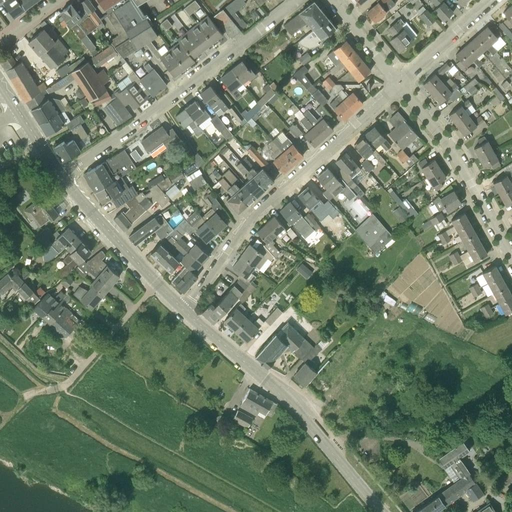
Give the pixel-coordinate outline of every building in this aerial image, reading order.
[(24,8),(17,0),(6,0),(3,2),(14,17),(25,9),(24,8)] [(25,9),(33,3),(31,0),(19,0),(24,8),(25,9)] [(70,4),(60,12),(90,51),(94,48),(85,35),(97,26),(97,25),(102,22),(94,10),(95,9),(88,0),(83,0),(79,3),(78,0),(71,5),(70,4)] [(123,57),(145,43),(150,40),(157,36),(136,2),(134,0),(98,0),(107,13),(106,14),(119,35),(109,41),(123,57)] [(193,0),(186,6),(192,12),(200,6),(194,0),(193,0)] [(233,0),(223,9),(229,17),(247,3),(245,0),(233,0)] [(375,21),(386,12),(395,4),(391,0),(378,0),(377,1),(378,3),(367,12),(375,21)] [(431,0),(437,6),(433,10),(444,21),(453,12),(443,2),(444,0),(431,0)] [(314,2),(291,20),(297,28),(297,29),(306,22),(312,30),(327,18),(314,2)] [(192,12),(186,6),(183,8),(189,15),(192,12)] [(511,9),(509,7),(503,13),(507,18),(503,22),(509,28),(511,25),(511,9)] [(214,16),(231,38),(241,31),(229,17),(223,9),(214,16)] [(430,25),(436,20),(426,9),(420,15),(430,25)] [(175,13),(169,16),(172,22),(179,19),(175,13)] [(197,23),(214,44),(219,41),(217,38),(222,34),(208,15),(197,23)] [(163,21),(169,27),(172,25),(167,18),(163,21)] [(327,18),(312,30),(308,33),(312,38),(305,43),(309,48),(335,28),(327,18)] [(400,19),(388,29),(395,36),(390,40),(399,51),(412,40),(411,39),(416,35),(405,21),(403,23),(400,19)] [(290,34),(297,28),(291,20),(284,25),(290,34)] [(169,27),(163,21),(160,23),(166,30),(169,27)] [(209,48),(214,44),(197,23),(187,31),(202,50),(207,46),(209,48)] [(480,32),(491,44),(498,38),(497,38),(501,34),(496,28),(492,32),(487,26),(480,32)] [(58,38),(55,42),(43,29),(28,42),(40,55),(51,68),(66,58),(69,56),(66,53),(69,51),(58,38)] [(197,54),(202,50),(187,31),(177,39),(179,42),(194,60),(199,56),(197,54)] [(497,51),(491,44),(480,32),(471,41),(482,53),(487,48),(492,55),(497,51)] [(162,55),(150,40),(145,43),(157,59),(159,57),(162,55)] [(330,61),(334,65),(353,50),(345,40),(326,56),(330,61)] [(462,49),(473,61),(479,67),(483,63),(477,57),(482,53),(471,41),(462,49)] [(189,64),(194,60),(179,42),(169,50),(186,71),(191,67),(189,64)] [(91,59),(97,67),(117,53),(111,45),(94,56),(91,59)] [(466,67),(473,61),(462,49),(455,55),(460,60),(456,64),(461,70),(465,66),(466,67)] [(181,75),(186,71),(169,50),(162,55),(159,57),(174,76),(179,72),(181,75)] [(344,64),(349,71),(361,61),(353,50),(334,65),(334,66),(329,70),(333,74),(344,64)] [(298,59),(303,65),(312,58),(307,52),(298,59)] [(71,65),(74,70),(87,62),(84,57),(71,65)] [(231,69),(242,83),(248,79),(250,81),(257,76),(250,66),(247,68),(242,60),(231,69)] [(22,61),(5,71),(24,102),(26,101),(47,88),(44,82),(37,85),(22,61)] [(72,72),(71,72),(75,79),(89,101),(90,101),(107,90),(104,84),(110,80),(103,69),(97,73),(89,61),(87,62),(74,70),(72,72)] [(361,61),(349,71),(358,81),(370,71),(361,61)] [(58,68),(61,74),(72,68),(68,62),(58,68)] [(432,93),(443,83),(439,78),(450,67),(446,63),(423,84),(432,93)] [(306,89),(312,84),(304,74),(308,71),(304,65),(294,74),(295,76),(306,89)] [(150,93),(153,96),(166,86),(152,67),(147,71),(148,72),(140,79),(150,93)] [(242,83),(231,69),(221,76),(231,89),(229,90),(236,99),(241,95),(236,88),(242,83)] [(120,88),(114,93),(124,106),(129,102),(134,108),(148,98),(146,96),(150,93),(140,79),(132,71),(125,76),(126,78),(117,84),(120,88)] [(53,98),(50,101),(48,98),(46,99),(44,96),(48,93),(59,89),(69,82),(65,76),(61,79),(47,88),(26,101),(27,102),(31,110),(32,112),(40,124),(57,113),(58,115),(64,111),(65,110),(59,100),(53,98)] [(469,82),(472,86),(478,82),(474,78),(469,82)] [(341,86),(342,86),(341,85),(335,84),(332,80),(328,83),(332,87),(335,91),(341,86)] [(501,85),(504,89),(509,84),(506,80),(501,85)] [(443,83),(432,93),(440,103),(458,87),(454,82),(449,86),(445,82),(443,83)] [(466,91),(472,86),(469,82),(463,87),(466,91)] [(257,103),(261,107),(275,93),(268,84),(262,88),(266,93),(257,103)] [(312,84),(306,89),(310,93),(320,104),(322,106),(328,101),(313,84),(312,84)] [(210,86),(200,94),(214,112),(220,108),(223,112),(228,108),(210,86)] [(496,96),(500,93),(494,86),(490,89),(496,96)] [(107,90),(90,101),(94,106),(112,99),(107,90)] [(352,91),(346,96),(341,90),(337,93),(339,95),(353,111),(363,103),(352,91)] [(496,96),(500,102),(505,98),(501,94),(500,93),(496,96)] [(343,120),(353,111),(339,95),(329,104),(343,120)] [(457,125),(469,115),(465,110),(472,104),(468,99),(449,114),(457,125)] [(185,109),(198,126),(210,117),(204,110),(203,111),(195,101),(185,109)] [(247,121),(251,118),(255,113),(261,107),(257,103),(247,112),(245,109),(240,113),(242,115),(247,121)] [(242,115),(240,113),(234,106),(229,110),(237,119),(242,115)] [(203,132),(198,126),(185,109),(175,116),(184,128),(189,124),(198,136),(203,132)] [(333,129),(329,125),(320,115),(314,120),(305,109),(301,113),(323,138),(333,129)] [(313,146),(323,138),(301,113),(298,110),(294,114),(300,121),(308,130),(303,134),(313,146)] [(64,111),(58,115),(57,113),(40,124),(47,135),(64,124),(65,123),(69,129),(74,126),(74,128),(78,125),(83,122),(79,115),(70,120),(64,111)] [(401,149),(416,135),(405,121),(397,112),(389,119),(396,127),(389,134),(401,149)] [(255,113),(251,118),(255,121),(259,117),(255,113)] [(221,131),(226,127),(217,115),(210,120),(220,132),(221,131)] [(469,115),(457,125),(464,135),(484,120),(480,116),(473,121),(469,115)] [(296,138),(302,133),(293,123),(288,129),(296,138)] [(74,126),(69,129),(67,131),(72,139),(66,143),(64,140),(54,147),(63,161),(83,149),(79,142),(86,138),(78,125),(74,128),(74,126)] [(227,140),(233,135),(226,127),(221,131),(227,140)] [(364,136),(374,149),(380,144),(386,150),(391,146),(385,140),(385,139),(374,127),(364,136)] [(141,142),(149,153),(150,152),(153,156),(172,142),(175,145),(181,141),(172,129),(167,133),(163,128),(156,134),(149,140),(147,138),(141,142)] [(272,141),(293,164),(303,155),(282,132),(272,141)] [(374,149),(364,136),(354,145),(365,158),(371,153),(382,165),(386,162),(374,149)] [(479,157),(492,150),(485,136),(477,140),(480,145),(474,148),(479,157)] [(283,173),(293,164),(272,141),(267,145),(273,153),(270,156),(274,160),(272,161),(283,173)] [(265,171),(270,167),(252,147),(247,151),(262,167),(265,171)] [(409,158),(409,157),(402,149),(396,155),(403,163),(409,158)] [(83,174),(89,183),(130,159),(124,150),(83,174)] [(492,150),(479,157),(484,168),(490,164),(493,169),(500,164),(492,150)] [(198,168),(204,162),(197,153),(192,157),(194,162),(198,168)] [(348,179),(345,182),(359,198),(364,194),(351,178),(361,170),(357,165),(345,153),(336,161),(342,168),(340,170),(345,175),(348,179)] [(417,159),(413,154),(409,157),(409,158),(414,163),(417,159)] [(241,161),(265,189),(274,181),(265,171),(262,167),(257,172),(252,167),(253,166),(245,157),(243,159),(241,161)] [(95,192),(114,180),(117,179),(135,168),(130,159),(89,183),(95,192)] [(369,172),(374,167),(367,159),(361,164),(369,172)] [(426,177),(440,168),(434,160),(428,163),(425,159),(418,164),(421,168),(420,168),(426,177)] [(256,197),(265,189),(241,161),(236,165),(249,179),(244,183),(256,197)] [(499,194),(511,187),(511,183),(510,179),(511,178),(511,162),(502,169),(505,175),(493,183),(499,194)] [(440,168),(426,177),(432,187),(432,186),(435,191),(443,186),(440,182),(446,178),(440,168)] [(251,201),(256,197),(244,183),(239,188),(235,183),(238,180),(229,169),(221,176),(222,177),(247,205),(251,201)] [(317,177),(334,196),(340,190),(349,200),(348,200),(348,201),(355,195),(356,196),(340,177),(337,180),(327,169),(317,177)] [(217,178),(221,175),(216,170),(212,172),(217,178)] [(169,177),(173,183),(184,177),(181,171),(169,177)] [(189,182),(194,190),(206,183),(201,174),(189,182)] [(135,196),(147,209),(156,200),(163,206),(170,200),(162,190),(163,189),(164,190),(172,184),(168,177),(165,179),(149,189),(151,191),(145,195),(142,192),(138,194),(135,196)] [(243,208),(247,205),(222,177),(218,181),(226,191),(227,190),(231,195),(226,199),(238,213),(243,208)] [(135,196),(138,194),(132,185),(119,194),(116,189),(119,188),(114,180),(95,192),(102,202),(110,197),(117,207),(125,202),(135,196)] [(171,197),(181,189),(175,183),(166,191),(171,197)] [(297,195),(319,219),(324,214),(316,204),(314,206),(314,205),(320,199),(308,186),(297,195)] [(511,187),(499,194),(506,206),(511,202),(511,187)] [(200,188),(193,193),(196,197),(203,191),(200,188)] [(394,200),(398,197),(390,188),(387,191),(389,193),(389,194),(394,200)] [(439,212),(445,208),(447,211),(461,202),(454,191),(440,199),(438,197),(433,202),(439,212)] [(202,217),(216,233),(226,224),(216,213),(222,208),(210,192),(205,196),(204,197),(212,208),(202,217)] [(135,196),(125,202),(130,208),(124,213),(123,211),(121,212),(113,219),(124,231),(131,224),(131,223),(147,209),(135,196)] [(329,215),(336,209),(328,199),(321,205),(329,215)] [(37,201),(23,210),(30,220),(32,219),(38,227),(50,218),(51,220),(58,215),(52,207),(54,206),(51,201),(42,208),(37,201)] [(280,210),(299,232),(305,228),(297,219),(301,215),(290,202),(280,210)] [(403,223),(410,216),(400,204),(393,211),(403,223)] [(336,209),(329,215),(328,216),(334,223),(342,216),(336,209)] [(206,242),(216,233),(202,217),(196,211),(186,220),(185,220),(179,225),(190,235),(195,229),(206,242)] [(429,219),(433,225),(445,218),(441,212),(429,219)] [(153,230),(154,231),(167,222),(160,213),(154,218),(129,237),(134,244),(153,230)] [(375,253),(377,251),(393,237),(372,213),(354,230),(375,253)] [(451,220),(454,226),(456,230),(470,223),(464,213),(451,220)] [(265,224),(276,235),(278,237),(280,239),(286,233),(292,240),(297,236),(290,227),(286,230),(284,228),(285,227),(274,216),(265,224)] [(161,240),(169,234),(173,230),(167,222),(154,231),(161,240)] [(316,223),(311,227),(315,231),(320,227),(316,223)] [(462,241),(475,233),(470,223),(456,230),(462,241)] [(257,232),(267,243),(276,254),(279,252),(272,245),(275,243),(271,239),(276,235),(265,224),(257,232)] [(66,252),(68,250),(80,239),(68,228),(54,241),(50,245),(58,254),(63,249),(66,252)] [(186,250),(201,264),(209,256),(195,243),(193,242),(189,246),(179,237),(181,235),(176,230),(175,232),(173,230),(169,234),(186,250)] [(448,236),(445,231),(437,235),(440,240),(448,236)] [(467,251),(481,243),(475,233),(462,241),(467,251)] [(194,273),(201,264),(186,250),(169,234),(161,240),(159,242),(160,243),(161,240),(163,239),(171,247),(172,245),(184,256),(179,260),(180,261),(185,266),(188,268),(189,268),(194,273)] [(448,236),(440,240),(442,245),(451,240),(448,236)] [(80,239),(68,250),(71,253),(63,259),(67,264),(56,274),(62,280),(91,251),(80,239)] [(241,256),(255,267),(255,266),(263,272),(271,262),(270,261),(273,257),(276,254),(267,243),(263,246),(260,242),(255,249),(250,245),(241,256)] [(179,260),(179,261),(160,243),(151,252),(170,271),(180,261),(179,260)] [(481,243),(467,251),(473,262),(487,254),(481,243)] [(86,263),(112,285),(120,276),(107,265),(107,266),(101,260),(105,256),(100,251),(89,260),(86,263)] [(451,260),(459,256),(457,251),(449,255),(451,260)] [(249,287),(253,282),(252,281),(255,278),(253,277),(254,276),(250,273),(255,267),(241,256),(232,267),(241,274),(238,278),(240,280),(249,287)] [(454,265),(462,261),(459,256),(451,260),(454,265)] [(104,294),(112,285),(86,263),(84,261),(74,269),(93,285),(104,294)] [(308,276),(313,269),(303,262),(298,268),(308,276)] [(495,265),(482,273),(488,283),(501,276),(495,265)] [(188,268),(185,266),(171,281),(183,292),(198,276),(194,273),(189,268),(188,268)] [(24,281),(24,282),(16,273),(11,277),(8,274),(0,279),(0,292),(2,295),(11,286),(14,290),(15,291),(17,289),(26,299),(31,304),(33,303),(39,298),(33,292),(34,291),(24,281)] [(66,286),(67,287),(73,281),(67,275),(61,281),(66,286)] [(493,293),(507,286),(501,276),(488,283),(493,293)] [(226,310),(238,298),(249,287),(240,280),(218,302),(226,310)] [(249,287),(238,298),(242,302),(256,288),(255,287),(257,285),(253,282),(249,287)] [(471,292),(479,288),(476,283),(469,287),(458,293),(460,297),(471,292)] [(104,294),(93,285),(88,290),(79,286),(73,294),(91,309),(104,294)] [(499,303),(511,296),(507,286),(493,293),(499,303)] [(479,288),(471,292),(473,297),(482,293),(479,288)] [(42,316),(52,306),(53,308),(62,299),(65,296),(60,291),(54,298),(48,293),(33,308),(42,316)] [(70,297),(66,294),(65,296),(62,299),(53,308),(52,306),(42,316),(50,323),(66,308),(61,304),(64,301),(66,303),(70,297)] [(511,295),(511,296),(499,303),(505,314),(511,309),(511,295)] [(226,310),(218,302),(214,306),(211,303),(202,311),(214,323),(226,310)] [(235,331),(248,318),(242,312),(245,308),(241,303),(236,307),(224,320),(235,331)] [(483,313),(491,309),(488,303),(480,307),(483,313)] [(280,314),(282,312),(284,309),(280,305),(278,308),(277,307),(264,321),(270,326),(280,314)] [(66,308),(50,323),(65,337),(81,321),(66,308)] [(487,320),(494,316),(493,313),(491,309),(483,313),(487,320)] [(248,318),(235,331),(246,342),(258,329),(264,322),(263,322),(259,317),(253,323),(248,318)] [(267,367),(287,344),(275,333),(255,356),(267,367)] [(305,339),(292,352),(301,360),(314,347),(305,339)] [(305,386),(317,373),(311,367),(315,363),(311,359),(321,349),(317,344),(314,347),(301,360),(305,363),(294,375),(305,386)] [(249,388),(242,401),(242,402),(239,406),(256,416),(259,411),(266,415),(266,414),(267,414),(271,416),(273,412),(274,413),(277,404),(249,388)] [(248,427),(252,419),(237,411),(233,418),(248,427)] [(504,426),(511,421),(506,413),(498,419),(504,426)] [(460,480),(469,473),(471,472),(461,458),(470,451),(462,441),(438,458),(445,469),(455,483),(460,480)] [(511,470),(497,481),(502,488),(511,481),(511,470)] [(434,511),(439,509),(445,504),(453,499),(462,492),(465,490),(472,501),(483,493),(476,482),(475,482),(469,473),(460,480),(455,483),(447,489),(438,495),(432,500),(424,505),(420,509),(414,511),(434,511)] [(495,511),(489,502),(475,511),(495,511)]
